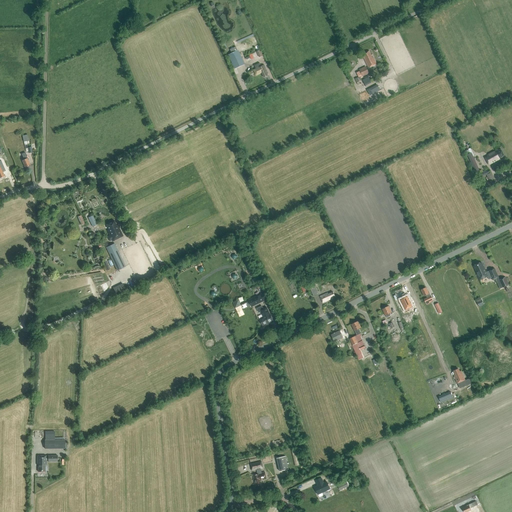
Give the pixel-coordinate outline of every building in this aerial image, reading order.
[(229,55),(235,69),(244,64),(238,51),(237,51),(232,53),(229,55)] [(363,54),(365,58),(364,59),(368,68),(376,64),(372,55),(371,55),(369,51),(363,54)] [(267,74),(268,74),(264,65),(261,67),(260,63),(254,66),(256,69),(254,70),(256,75),(262,73),(264,78),(268,76),(267,74)] [(359,78),(362,77),(369,73),(366,66),(359,69),(360,71),(356,73),(358,77),(359,77),(359,78)] [(373,94),(380,90),(377,85),(370,88),(373,94)] [(499,149),(487,155),(492,163),(499,159),(498,158),(502,156),(503,157),(504,156),(504,155),(501,149),(499,150),(499,149)] [(25,152),(22,154),(24,159),(22,160),(25,167),(30,165),(28,160),(25,152)] [(479,170),(471,153),(467,154),(475,171),(479,170)] [(477,174),(479,178),(490,173),(488,169),(477,174)] [(93,215),(88,218),(92,227),(97,225),(93,215)] [(114,221),(106,224),(108,229),(107,230),(110,235),(107,236),(109,241),(112,240),(112,241),(123,236),(118,225),(117,226),(114,221)] [(125,266),(114,243),(106,247),(116,270),(125,266)] [(479,280),(487,276),(489,279),(492,278),(493,280),(498,277),(494,269),(489,271),(489,272),(486,273),(481,263),(480,263),(479,262),(475,264),(475,265),(474,266),(476,271),(476,272),(479,280)] [(499,280),(503,288),(508,285),(505,277),(499,280)] [(113,288),(116,295),(126,290),(124,287),(123,283),(113,288)] [(314,283),(309,285),(313,297),(319,294),(316,287),(314,283)] [(426,288),(421,290),(424,296),(426,295),(427,298),(424,299),(426,305),(430,303),(429,301),(432,299),(429,292),(428,292),(426,288)] [(334,296),(333,292),(328,294),(327,293),(320,296),(323,303),(330,299),(333,298),(333,297),(334,296)] [(252,307),(267,299),(264,293),(249,300),(252,307)] [(402,299),(401,300),(406,310),(406,309),(412,307),(409,301),(407,297),(402,299)] [(233,302),(235,308),(241,305),(238,299),(233,302)] [(270,314),(266,307),(263,309),(262,306),(257,309),(259,313),(261,312),(262,315),(263,315),(264,317),(263,317),(264,318),(260,319),(263,325),(260,326),(260,327),(263,325),(263,326),(273,321),(270,314)] [(389,314),(392,313),(389,306),(382,309),(385,316),(386,318),(390,316),(389,314)] [(358,321),(351,324),(357,336),(361,334),(359,329),(361,328),(358,321)] [(343,339),(349,336),(347,332),(344,333),(342,329),(340,331),(331,335),(334,341),(343,337),(343,339)] [(349,339),(352,346),(358,343),(355,336),(349,339)] [(457,383),(465,380),(462,372),(460,372),(458,369),(454,371),(455,374),(454,375),(457,383)] [(451,392),(439,397),(441,403),(453,398),(451,392)] [(44,449),(65,449),(65,439),(44,440),(44,449)] [(46,460),(48,460),(48,462),(57,462),(57,455),(48,455),(48,458),(47,458),(47,456),(37,456),(37,465),(38,465),(38,472),(45,472),(45,471),(47,471),(47,466),(45,466),(45,465),(46,465),(46,460)] [(277,457),(278,471),(289,469),(287,456),(277,457)] [(261,461),(250,464),(252,470),(257,469),(260,468),(263,468),(261,461)] [(253,474),(255,484),(257,484),(257,486),(261,485),(260,481),(261,481),(261,480),(267,479),(265,472),(261,473),(261,470),(260,470),(260,468),(257,469),(257,471),(258,471),(258,473),(253,474)] [(324,483),(321,478),(316,480),(318,485),(315,487),(318,494),(319,497),(323,495),(321,493),(330,489),(327,482),(324,483)] [(346,482),(337,486),(340,490),(348,486),(346,482)] [(466,511),(471,510),(470,508),(478,505),(476,501),(474,502),(467,506),(462,508),(464,511),(466,511)]
